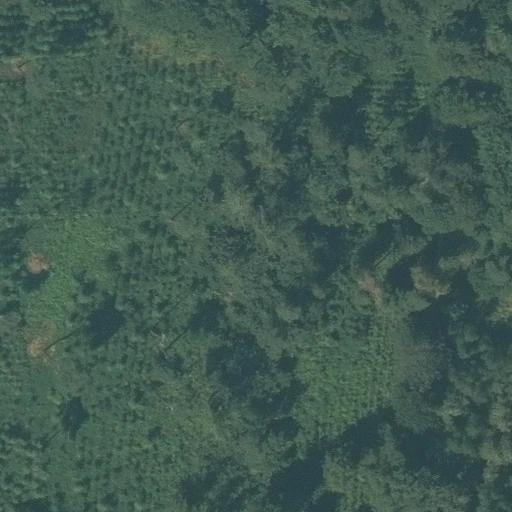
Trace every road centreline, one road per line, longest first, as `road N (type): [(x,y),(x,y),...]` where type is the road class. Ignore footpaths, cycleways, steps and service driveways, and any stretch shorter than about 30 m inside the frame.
road 1 (track): [(464,0),(465,117),(421,511)]
road 2 (track): [(462,9),(349,11),(291,0)]
